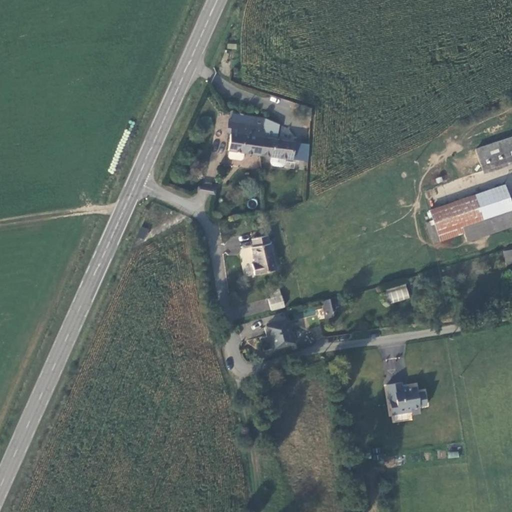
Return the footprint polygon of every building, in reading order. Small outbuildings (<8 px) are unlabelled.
[(263,126),(262,138),(277,140),(276,125),(264,122),(263,126)] [(234,124),(232,134),(262,138),(263,126),(245,124),(234,124)] [(232,134),(228,152),(261,156),(262,138),(232,134)] [(286,160),(293,159),(294,142),(277,140),(262,138),(261,156),(272,157),(271,162),(275,167),(282,167),(285,164),(286,160)] [(511,141),(476,155),(482,171),(511,159),(511,141)] [(204,182),(201,189),(212,194),(215,187),(204,182)] [(511,212),(502,185),(452,202),(463,234),(466,241),(511,224),(511,212)] [(463,234),(452,202),(428,210),(431,220),(425,223),(432,244),(463,234)] [(276,270),(269,236),(251,239),(253,246),(251,248),(255,264),(251,265),(253,275),(276,270)] [(511,248),(501,252),(504,265),(511,262),(511,248)] [(390,304),(410,298),(406,284),(386,290),(390,304)] [(271,312),(284,308),(281,295),(267,298),(271,312)] [(330,299),(321,301),(325,319),(333,317),(330,299)] [(273,349),(292,343),(286,320),(266,326),(273,349)] [(401,382),(386,384),(391,414),(411,411),(410,407),(418,406),(426,405),(424,391),(416,392),(415,386),(401,388),(401,382)] [(419,413),(418,406),(410,407),(411,411),(411,414),(419,413)] [(284,491),(283,483),(272,484),(273,493),(284,491)] [(284,507),(282,498),(275,500),(275,509),(284,507)]
